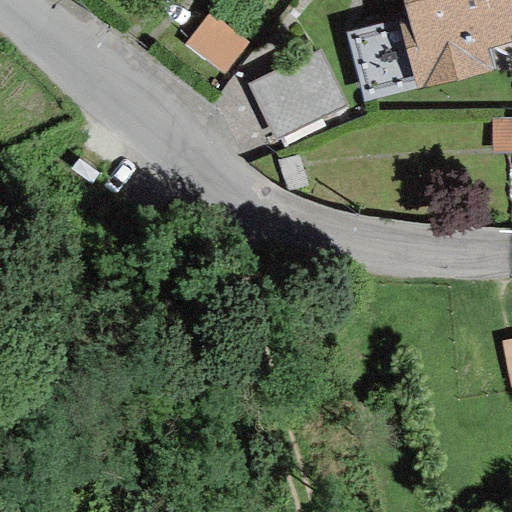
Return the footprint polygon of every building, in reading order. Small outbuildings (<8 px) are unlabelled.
[(366,86),(483,56),(476,30),(511,20),(511,0),(417,0),(422,17),(351,36),(366,86)] [(222,73),(247,40),(209,10),(184,42),(222,73)] [(511,115),(487,116),(488,145),(511,145),(511,115)] [(122,147),(105,163),(125,184),(142,169),(122,147)] [(286,186),(305,178),(294,150),(275,157),(286,186)]
